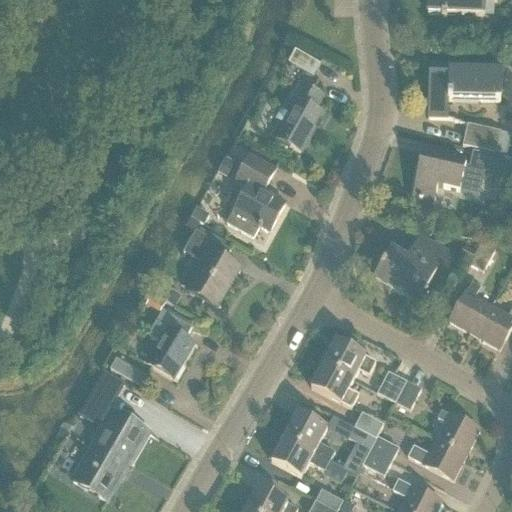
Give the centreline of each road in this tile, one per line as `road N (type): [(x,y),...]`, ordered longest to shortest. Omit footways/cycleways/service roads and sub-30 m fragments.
road 1 (residential): [(315,296),(373,145),(370,0)]
road 2 (residential): [(183,511),(315,296)]
road 3 (residential): [(511,420),(491,394),(315,296)]
